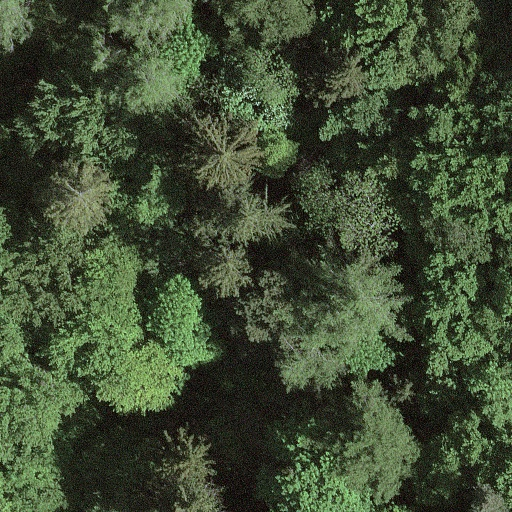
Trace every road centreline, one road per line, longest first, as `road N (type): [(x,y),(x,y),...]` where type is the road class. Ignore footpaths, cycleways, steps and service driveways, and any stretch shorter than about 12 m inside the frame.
road 1 (track): [(434,511),(206,257),(151,174),(120,83),(118,0)]
road 2 (track): [(29,0),(33,48),(0,146)]
